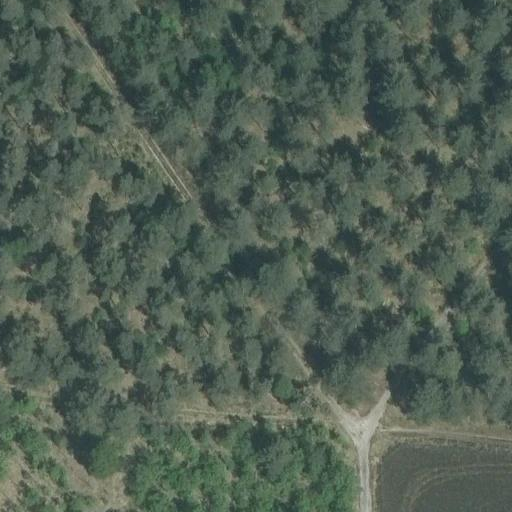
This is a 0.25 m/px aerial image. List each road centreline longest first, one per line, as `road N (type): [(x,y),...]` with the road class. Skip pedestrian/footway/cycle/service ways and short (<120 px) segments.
road 1 (track): [(51,0),(346,420)]
road 2 (track): [(0,390),(346,420)]
road 3 (track): [(365,422),(511,438)]
